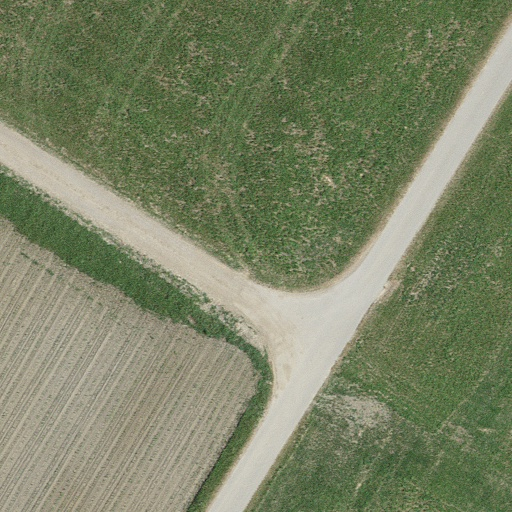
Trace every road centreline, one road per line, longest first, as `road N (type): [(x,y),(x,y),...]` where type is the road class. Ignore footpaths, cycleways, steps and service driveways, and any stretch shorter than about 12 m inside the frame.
road 1 (track): [(209,511),(511,30)]
road 2 (track): [(0,139),(316,334)]
